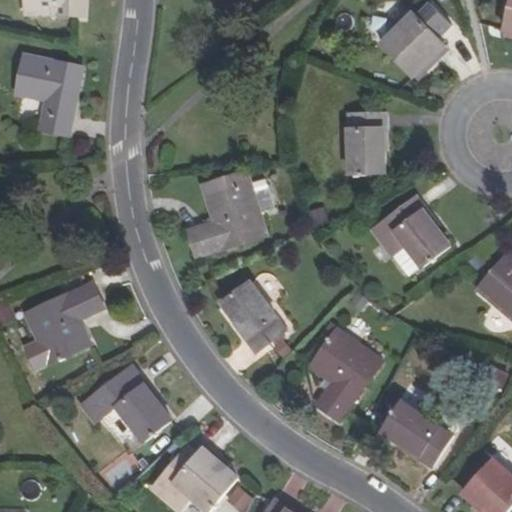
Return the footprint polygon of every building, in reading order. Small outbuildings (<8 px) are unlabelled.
[(27,0),(27,12),(82,15),(82,0),(27,0)] [(439,55),(410,21),(376,50),(406,84),(418,74),(439,55)] [(79,60),(24,48),(17,87),(48,94),(41,124),(71,130),(74,114),(69,113),(79,60)] [(443,59),(439,55),(418,74),(422,78),(443,59)] [(79,60),(69,113),(74,114),(85,61),(79,60)] [(390,113),(352,114),(354,173),(387,173),(387,150),(386,129),(390,129),(390,113)] [(203,225),(189,230),(198,256),(267,234),(250,183),(208,197),(216,221),(217,226),(205,230),(203,225)] [(434,227),(422,209),(426,207),(417,193),(372,223),(390,252),(404,243),(417,264),(446,245),(434,227)] [(437,225),(426,207),(422,209),(434,227),(437,225)] [(289,220),(271,225),(276,240),(294,234),(289,220)] [(216,221),(203,225),(205,230),(217,226),(216,221)] [(417,264),(404,243),(390,252),(403,272),(417,264)] [(511,245),(476,285),(511,317),(511,245)] [(240,322),(253,340),(250,342),(259,354),(290,331),(253,284),(226,303),(240,322)] [(94,286),(27,318),(50,367),(92,347),(81,324),(78,319),(90,313),(92,318),(106,312),(94,286)] [(90,313),(78,319),(81,324),(92,318),(90,313)] [(250,342),(253,340),(240,322),(237,324),(250,342)] [(332,396),(327,394),(319,405),(342,422),(385,363),(341,331),(314,368),(335,383),(339,386),(332,396)] [(125,368),(130,374),(138,369),(133,362),(125,368)] [(125,368),(81,401),(94,419),(115,404),(143,441),(171,421),(157,403),(144,386),(148,383),(138,369),(130,374),(125,368)] [(148,383),(144,386),(157,403),(161,400),(148,383)] [(335,383),(327,394),(332,396),(339,386),(335,383)] [(423,459),(421,462),(434,471),(455,440),(405,407),(387,435),(406,447),(423,459)] [(207,444),(202,450),(225,468),(229,463),(207,444)] [(421,462),(423,459),(406,447),(403,451),(421,462)] [(186,449),(153,489),(179,511),(190,498),(206,511),(208,511),(237,478),(225,468),(202,450),(196,458),(186,449)] [(511,511),(511,479),(495,464),(464,497),(476,509),(479,511),(511,511)] [(242,511),(243,511),(255,497),(239,484),(227,500),(242,511)] [(289,508),(275,499),(266,511),(288,511),(287,511),(289,508)]
